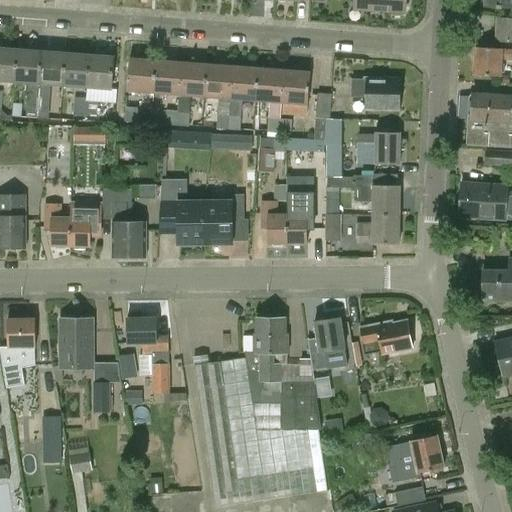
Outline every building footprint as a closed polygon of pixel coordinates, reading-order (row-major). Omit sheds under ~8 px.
[(354,0),(354,12),(381,13),(393,14),(394,17),(403,17),(404,14),(406,14),(406,0),(354,0)] [(511,0),(485,0),(485,7),(511,8),(511,0)] [(511,19),(496,18),(494,42),(511,43),(511,19)] [(511,50),(503,50),(476,48),(474,76),(501,78),(502,61),(511,61),(511,50)] [(0,50),(0,81),(16,83),(18,52),(0,50)] [(43,54),(18,52),(16,83),(25,84),(24,96),(27,96),(26,118),(37,119),(43,54)] [(67,56),(43,54),(37,119),(48,119),(50,86),(64,87),(67,56)] [(90,57),(67,56),(64,87),(87,88),(90,57)] [(90,57),(87,88),(99,89),(113,90),(115,59),(90,57)] [(153,95),(156,63),(131,61),(129,93),(153,95)] [(156,63),(153,95),(179,97),(181,65),(156,63)] [(181,65),(179,97),(207,99),(210,67),(181,65)] [(236,69),(210,67),(207,99),(218,100),(216,129),(231,130),(236,69)] [(259,71),(236,69),(231,130),(240,131),(243,102),(256,103),(259,71)] [(259,71),(256,103),(269,104),(267,133),(280,134),(281,119),(282,105),(284,73),(259,71)] [(313,75),(284,73),(282,105),(310,108),(313,75)] [(366,81),(366,83),(354,83),(353,98),(366,98),(366,110),(401,111),(402,81),(366,81)] [(314,138),(314,140),(325,141),(327,119),(330,120),(332,95),(317,94),(315,121),(314,138)] [(511,97),(470,94),(467,146),(511,149),(511,97)] [(86,100),(74,99),(73,116),(85,117),(86,100)] [(97,118),(98,101),(86,100),(85,117),(97,118)] [(13,104),(13,117),(22,117),(23,104),(13,104)] [(125,108),(124,123),(137,124),(138,109),(125,108)] [(177,111),(166,110),(164,125),(176,126),(177,111)] [(177,111),(176,126),(189,127),(190,113),(177,111)] [(281,119),(280,134),(291,135),(292,120),(281,119)] [(303,120),(302,137),(314,138),(315,121),(303,120)] [(73,143),(106,143),(106,128),(73,128),(73,143)] [(378,131),(378,136),(357,136),(357,152),(377,152),(377,166),(401,166),(401,133),(392,133),(392,132),(378,131)] [(252,152),(253,137),(213,135),(212,150),(252,152)] [(258,173),(274,174),(276,150),(274,150),(275,140),(260,139),(258,173)] [(484,165),(511,166),(511,151),(485,150),(484,165)] [(58,156),(47,156),(47,164),(45,164),(44,185),(57,186),(58,156)] [(374,188),(373,188),(373,177),(354,176),(354,178),(327,178),(327,188),(360,188),(360,203),(374,203),(374,215),(400,215),(401,187),(374,187),(374,188)] [(511,193),(507,194),(508,186),(462,183),(459,219),(511,221),(511,193)] [(157,199),(157,186),(140,186),(140,198),(157,199)] [(146,223),(132,224),(132,190),(103,190),(103,220),(113,220),(113,257),(146,257),(146,223)] [(231,202),(205,203),(206,245),(232,244),(232,225),(244,225),(243,195),(231,195),(231,202)] [(206,245),(205,203),(205,196),(165,196),(166,225),(178,225),(178,245),(206,245)] [(26,217),(25,217),(25,197),(0,197),(0,248),(26,248),(26,217)] [(287,243),(287,216),(278,216),(277,201),(261,202),(262,228),(267,228),(267,243),(287,243)] [(302,247),(302,243),(307,243),(307,228),(314,228),(313,201),(298,201),(298,216),(287,216),(287,243),(292,243),(293,247),(302,247)] [(71,219),(70,219),(61,219),(61,204),(45,204),(46,232),(51,232),(51,246),(55,246),(56,249),(65,249),(65,246),(70,246),(71,219)] [(97,205),(81,205),(70,205),(70,219),(71,219),(70,246),(74,246),(75,250),(84,250),(85,246),(91,246),(91,232),(97,232),(97,205)] [(325,241),(342,241),(342,215),(325,215),(325,241)] [(374,215),(373,223),(357,223),(357,244),(373,244),(373,246),(400,246),(400,215),(374,215)] [(511,258),(508,258),(508,270),(482,271),(483,301),(511,301),(511,258)] [(159,318),(143,318),(143,315),(141,313),(131,313),(129,315),(129,318),(129,344),(145,344),(145,355),(151,355),(151,396),(163,395),(164,404),(186,401),(186,394),(169,394),(168,355),(171,355),(171,340),(159,340),(159,318)] [(7,320),(8,347),(0,347),(0,348),(7,388),(24,385),(22,368),(35,366),(34,346),(36,346),(35,318),(7,320)] [(60,318),(60,366),(53,368),(56,383),(62,382),(63,368),(94,368),(94,318),(60,318)] [(316,322),(320,348),(310,350),(312,359),(311,359),(313,370),(327,368),(324,353),(346,349),(341,318),(316,322)] [(254,335),(254,353),(245,353),(246,359),(221,362),(194,365),(214,496),(216,507),(329,490),(319,431),(322,431),(313,370),(311,359),(301,359),(302,365),(288,365),(288,355),(288,335),(286,335),(286,319),(256,319),(256,335),(254,335)] [(392,321),(375,324),(360,328),(365,355),(381,352),(381,355),(413,348),(407,320),(393,324),(392,321)] [(511,338),(495,343),(503,378),(511,376),(511,338)] [(138,376),(134,354),(119,357),(122,379),(138,376)] [(111,414),(111,383),(93,383),(93,414),(111,414)] [(135,424),(149,423),(145,391),(132,393),(135,424)] [(44,416),(46,463),(64,463),(63,416),(44,416)] [(411,443),(417,464),(391,471),(394,485),(421,478),(421,475),(445,469),(437,437),(411,443)] [(92,471),(87,442),(66,446),(75,492),(83,491),(80,473),(92,471)] [(9,511),(9,465),(0,465),(0,511),(9,511)] [(387,509),(425,501),(422,487),(384,495),(387,509)] [(162,491),(161,511),(202,511),(203,492),(162,491)] [(336,505),(340,511),(350,511),(359,507),(351,495),(336,505)]
